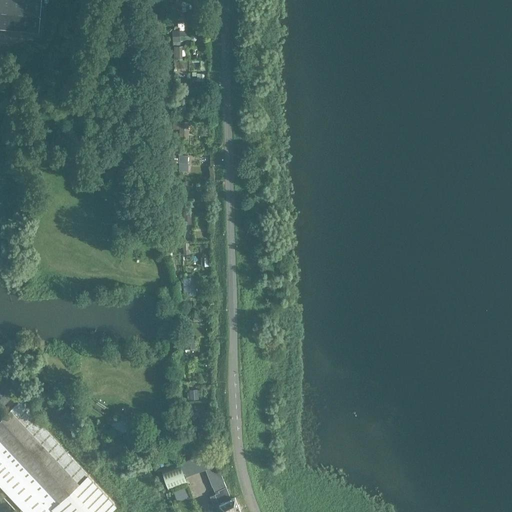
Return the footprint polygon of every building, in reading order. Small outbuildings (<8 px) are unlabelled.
[(0,0),(0,26),(39,30),(41,0),(0,0)] [(184,39),(183,30),(175,31),(175,44),(180,43),(179,39),(184,39)] [(175,44),(174,57),(183,57),(183,44),(175,44)] [(185,69),(185,61),(176,61),(177,70),(185,69)] [(185,105),(185,96),(175,96),(175,105),(177,105),(177,110),(188,110),(188,106),(187,106),(187,105),(185,105)] [(188,134),(188,123),(179,123),(175,124),(175,128),(180,128),(180,134),(188,134)] [(187,170),(188,155),(179,155),(179,157),(176,157),(176,166),(179,166),(179,170),(187,170)] [(189,254),(189,249),(189,244),(181,244),(182,254),(189,254)] [(193,287),(193,279),(181,279),(182,288),(193,287)] [(194,345),(194,338),(184,339),(184,349),(195,348),(195,345),(194,345)] [(108,511),(116,505),(35,418),(38,415),(22,398),(0,418),(0,485),(25,511),(47,511),(52,508),(55,511),(108,511)] [(109,415),(104,425),(122,434),(127,424),(109,415)] [(203,456),(203,448),(196,448),(196,450),(194,450),(194,455),(196,455),(196,457),(203,456)] [(188,483),(180,462),(161,469),(169,490),(188,483)] [(223,480),(218,466),(207,470),(213,484),(223,480)] [(226,487),(224,481),(213,486),(215,491),(218,490),(226,487)] [(174,489),(178,499),(190,495),(187,485),(174,489)] [(240,511),(238,505),(235,498),(231,499),(226,487),(218,490),(219,492),(215,494),(219,504),(221,511),(240,511)]
